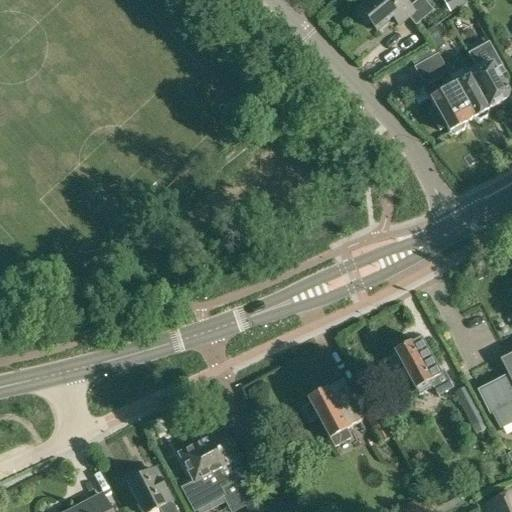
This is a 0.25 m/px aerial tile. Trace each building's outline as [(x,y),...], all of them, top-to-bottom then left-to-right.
[(370,22),(377,31),(393,18),(399,24),(408,16),(415,24),(431,10),(422,0),(418,0),(410,8),(403,0),(369,0),(359,9),(360,11),(357,14),(367,25),(370,22)] [(443,0),(450,12),(469,1),(467,0),(443,0)] [(426,33),(436,50),(445,45),(436,28),(426,33)] [(474,68),(473,68),(495,107),(507,100),(508,95),(499,79),(506,76),(489,46),(469,58),(474,68)] [(411,60),(415,68),(433,58),(428,50),(411,60)] [(455,86),(449,77),(437,56),(414,69),(422,83),(426,80),(429,85),(441,79),(447,90),(430,100),(435,109),(428,113),(439,132),(446,128),(449,134),(456,135),(464,131),(465,124),(473,120),(455,86)] [(495,107),(473,68),(466,72),(464,68),(449,77),(455,86),(473,120),(479,122),(487,118),(488,111),(495,107)] [(443,370),(438,373),(421,341),(410,347),(409,345),(403,343),(396,347),(395,353),(396,355),(387,360),(396,376),(405,371),(419,395),(433,387),(438,396),(453,388),(443,370)] [(511,353),(499,360),(506,375),(475,391),(488,417),(491,415),(499,431),(511,423),(511,353)] [(317,419),(329,440),(362,421),(341,384),(329,391),(318,390),(310,395),(308,402),(309,404),(301,408),(309,423),(317,419)] [(455,394),(476,435),(488,429),(484,421),(467,388),(455,394)] [(370,429),(378,445),(392,438),(374,403),(362,410),(372,428),(370,429)] [(263,511),(264,511),(253,490),(251,491),(243,477),(245,476),(236,461),(239,459),(236,453),(224,431),(178,456),(190,478),(193,484),(181,490),(192,511),(196,511),(222,498),(229,511),(235,511),(245,507),(247,511),(263,511)] [(352,433),(338,441),(347,456),(361,447),(352,433)] [(153,511),(161,508),(163,511),(175,511),(153,471),(141,477),(138,475),(131,479),(130,483),(127,484),(137,502),(136,506),(138,511),(139,511),(153,511)] [(433,499),(445,491),(437,479),(425,486),(433,499)] [(511,511),(511,497),(510,493),(491,501),(495,511),(511,511)] [(70,511),(111,511),(103,495),(70,511)] [(406,511),(429,511),(431,511),(425,499),(405,509),(406,511)]
